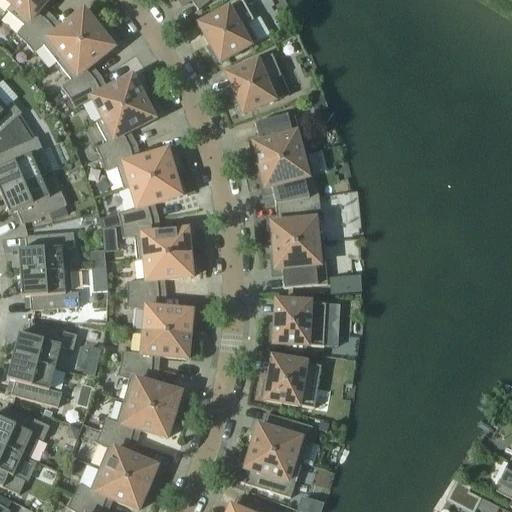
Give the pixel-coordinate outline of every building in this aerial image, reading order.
[(17,0),(1,0),(10,7),(5,13),(6,13),(17,0)] [(47,24),(36,15),(48,0),(17,0),(6,13),(23,28),(15,37),(25,45),(47,24)] [(187,0),(197,12),(212,0),(174,0),(177,3),(181,0),(187,0)] [(257,43),(247,26),(252,22),(241,3),(197,27),(209,48),(206,50),(214,64),(217,62),(219,65),(257,43)] [(99,30),(89,18),(87,20),(82,14),(55,35),(47,24),(25,45),(32,55),(42,47),(56,65),(99,30)] [(94,83),(85,72),(112,51),(106,44),(109,42),(99,30),(56,65),(70,82),(60,90),(68,100),(94,83)] [(280,78),(271,57),(225,77),(234,99),(231,100),(237,115),(240,114),(242,117),(282,100),(288,97),(280,78)] [(144,99),(137,86),(134,87),(131,80),(100,95),(94,83),(68,100),(74,111),(91,102),(101,121),(94,124),(95,125),(144,99)] [(129,150),(122,137),(152,122),(149,114),(151,113),(144,99),(95,125),(105,145),(94,150),(100,161),(129,150)] [(0,103),(0,145),(23,131),(16,120),(20,116),(10,105),(6,109),(0,103)] [(306,156),(295,115),(253,126),(258,145),(249,147),(253,163),(256,162),(258,169),(306,156)] [(0,195),(39,179),(39,180),(45,177),(36,156),(42,154),(36,140),(30,142),(23,131),(0,145),(0,195)] [(175,175),(170,161),(168,162),(165,154),(133,163),(129,150),(100,161),(104,173),(115,170),(122,191),(175,175)] [(317,199),(306,156),(258,169),(259,175),(256,176),(260,192),(270,189),(274,207),(317,199)] [(150,222),(146,209),(179,199),(176,191),(179,190),(175,175),(122,191),(122,192),(129,190),(135,211),(116,216),(120,228),(150,222)] [(39,180),(39,179),(0,195),(0,197),(8,216),(7,216),(8,218),(16,215),(21,227),(65,208),(59,194),(47,200),(39,180)] [(322,244),(322,243),(315,244),(313,225),(320,224),(317,199),(274,207),(276,226),(266,227),(268,243),(271,243),(272,249),(322,244)] [(109,221),(100,223),(103,232),(111,229),(109,221)] [(190,256),(189,241),(186,241),(185,233),(151,236),(150,222),(120,228),(121,241),(133,239),(135,262),(190,256)] [(69,273),(67,251),(73,251),(72,236),(24,239),(25,253),(16,254),(16,256),(18,256),(19,276),(18,276),(18,277),(69,273)] [(272,249),(273,256),(269,256),(271,272),(281,271),(282,291),(326,287),(322,244),(272,249)] [(157,297),(156,283),(190,280),(189,272),(192,272),(190,256),(135,262),(136,262),(143,262),(145,283),(125,285),(126,297),(157,297)] [(78,310),(77,295),(70,295),(69,273),(18,277),(18,278),(20,278),(21,299),(20,299),(20,301),(29,300),(30,314),(78,310)] [(338,282),(330,282),(331,292),(339,292),(338,282)] [(157,297),(126,297),(125,310),(145,312),(142,334),(190,338),(192,323),(189,323),(190,315),(156,311),(157,297)] [(272,347),(322,349),(324,306),(275,304),(273,327),(270,327),(269,343),(272,343),(272,347)] [(54,371),(59,349),(72,353),(76,338),(29,326),(25,339),(17,337),(16,339),(18,339),(12,359),(11,359),(11,360),(54,371)] [(95,326),(92,339),(100,341),(104,328),(95,326)] [(190,338),(142,334),(140,356),(121,354),(120,366),(150,373),(151,359),(185,362),(186,353),(189,354),(190,338)] [(54,371),(11,360),(11,361),(12,361),(7,381),(6,381),(5,383),(13,385),(10,398),(57,410),(61,396),(48,392),(54,371)] [(320,368),(271,360),(267,383),(263,383),(261,399),(264,400),(264,403),(313,411),(320,368)] [(150,373),(120,366),(116,378),(128,382),(122,403),(174,419),(179,404),(176,404),(179,396),(146,386),(150,373)] [(174,419),(122,403),(115,425),(103,421),(100,434),(128,444),(132,431),(165,441),(167,433),(170,434),(174,419)] [(0,448),(27,461),(36,440),(42,443),(48,429),(4,409),(0,418),(0,448)] [(71,418),(69,425),(78,428),(82,418),(77,416),(71,418)] [(310,430),(265,416),(261,430),(257,429),(254,438),(252,438),(248,449),(300,465),(310,430)] [(319,424),(317,432),(326,435),(329,427),(319,424)] [(128,444),(100,434),(95,446),(106,450),(97,471),(148,492),(154,478),(152,477),(155,469),(123,456),(128,444)] [(27,461),(0,448),(0,489),(18,497),(24,484),(12,478),(21,459),(27,461)] [(300,465),(248,449),(244,461),(247,462),(244,472),(248,473),(243,486),(289,500),(300,465)] [(511,466),(509,465),(495,494),(511,502),(508,508),(511,510),(511,466)] [(148,492),(97,471),(89,491),(77,487),(72,499),(100,511),(105,500),(133,511),(136,511),(140,506),(142,507),(148,492)] [(481,502),(467,494),(463,504),(477,511),(481,502)] [(0,511),(6,511),(10,504),(0,497),(0,511)] [(272,511),(239,498),(233,511),(229,509),(228,511),(272,511)] [(99,511),(100,511),(72,499),(66,511),(68,511),(99,511)] [(493,511),(495,509),(481,502),(477,511),(479,511),(493,511)]
